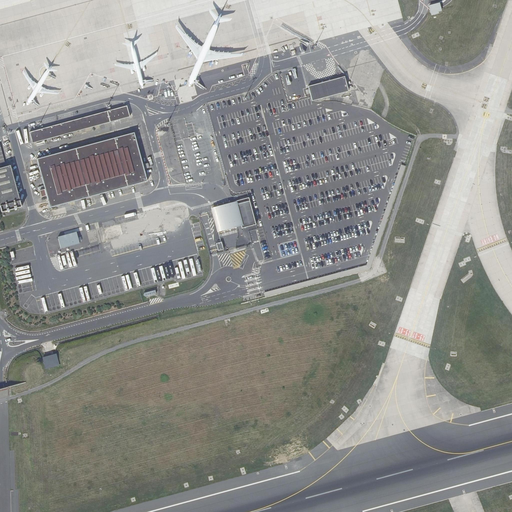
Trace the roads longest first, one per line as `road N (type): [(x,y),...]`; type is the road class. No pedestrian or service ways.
road 1 (track): [(418,139),(372,273),(115,347),(0,401)]
road 2 (unclassified): [(167,304),(33,340)]
